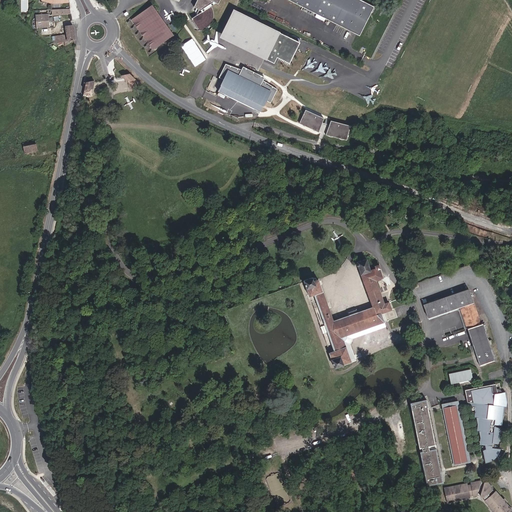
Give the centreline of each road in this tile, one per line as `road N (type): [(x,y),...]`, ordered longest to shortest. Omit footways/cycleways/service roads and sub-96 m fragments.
road 1 (tertiary): [(136,68),(231,127),(511,231)]
road 2 (tertiary): [(74,103),(31,312)]
